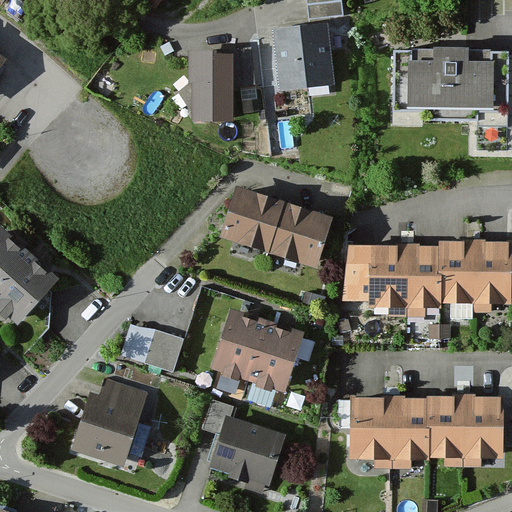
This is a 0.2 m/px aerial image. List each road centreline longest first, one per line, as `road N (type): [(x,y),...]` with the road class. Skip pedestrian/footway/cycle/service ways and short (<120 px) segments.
road 1 (residential): [(0,445),(236,177),(301,188)]
road 2 (residential): [(140,511),(0,460)]
